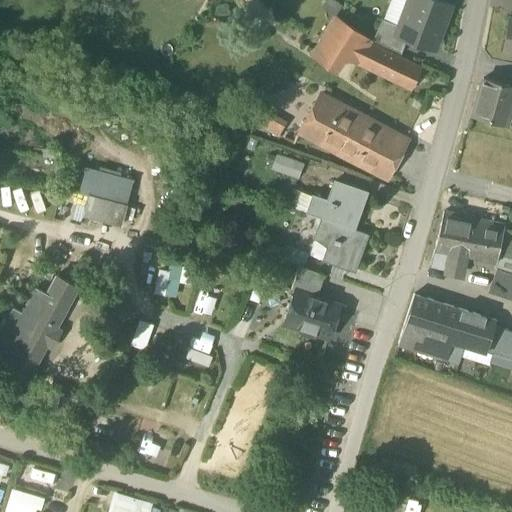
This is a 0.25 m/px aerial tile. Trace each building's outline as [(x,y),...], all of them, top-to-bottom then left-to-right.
[(110,0),(117,10),(134,0),(110,0)] [(401,26),(410,0),(389,0),(382,19),(401,26)] [(406,38),(432,48),(448,4),(437,0),(410,0),(401,26),(397,35),(406,38)] [(309,53),(333,69),(343,56),(357,61),(369,43),(371,39),(335,15),(309,53)] [(502,51),(511,52),(511,17),(509,17),(502,51)] [(371,39),(401,53),(406,38),(397,35),(401,26),(382,19),(371,39)] [(357,61),(410,87),(419,68),(369,43),(357,61)] [(473,115),(505,125),(511,107),(511,102),(511,87),(483,79),(473,115)] [(297,131),(347,158),(368,120),(318,93),(297,131)] [(247,119),(277,136),(286,120),(256,103),(247,119)] [(347,158),(386,178),(406,140),(368,120),(347,158)] [(302,161),(276,152),(270,168),(297,177),(302,161)] [(88,196),(126,206),(133,180),(84,167),(77,193),(88,196)] [(306,211),(321,216),(352,227),(365,191),(334,180),(327,199),(311,194),(306,211)] [(294,206),(306,211),(311,194),(300,190),(294,206)] [(82,215),(121,225),(126,206),(88,196),(82,215)] [(463,259),(494,267),(497,252),(503,230),(504,225),(444,211),(432,261),(449,265),(451,257),(463,259)] [(368,232),(352,227),(321,216),(315,232),(329,237),(322,257),(332,260),(345,264),(355,268),(368,232)] [(497,252),(511,256),(511,232),(503,230),(497,252)] [(308,252),(322,257),(329,237),(315,232),(308,252)] [(281,256),(303,264),(307,251),(285,244),(281,256)] [(496,268),(511,273),(511,256),(497,252),(494,267),(496,268)] [(451,257),(449,265),(460,268),(463,259),(451,257)] [(345,264),(332,260),(328,273),(341,277),(345,264)] [(170,270),(158,269),(155,293),(177,296),(180,281),(187,282),(189,265),(171,263),(170,270)] [(295,277),(319,285),(323,272),(299,264),(295,277)] [(511,273),(496,268),(494,279),(511,285),(511,273)] [(11,358),(31,369),(45,343),(51,347),(61,329),(53,324),(73,288),(77,290),(78,287),(56,275),(47,293),(35,286),(22,311),(13,307),(0,330),(0,352),(11,359),(11,358)] [(290,290),(294,291),(295,289),(315,296),(319,285),(295,277),(290,290)] [(191,303),(215,312),(224,288),(200,279),(191,303)] [(511,299),(511,285),(494,279),(490,294),(511,299)] [(337,303),(315,296),(295,289),(294,291),(283,323),(311,333),(314,330),(327,334),(337,303)] [(397,342),(446,358),(451,340),(486,350),(493,325),(495,319),(413,293),(397,342)] [(145,347),(151,322),(138,319),(132,344),(145,347)] [(486,350),(511,358),(511,355),(511,330),(493,325),(486,350)] [(511,355),(511,358),(486,350),(451,340),(446,358),(458,362),(461,352),(511,368),(511,355)] [(209,363),(211,355),(190,349),(188,357),(209,363)] [(0,485),(8,464),(0,461),(0,485)] [(37,511),(42,496),(12,487),(4,511),(37,511)] [(149,511),(152,502),(114,490),(107,511),(149,511)]
